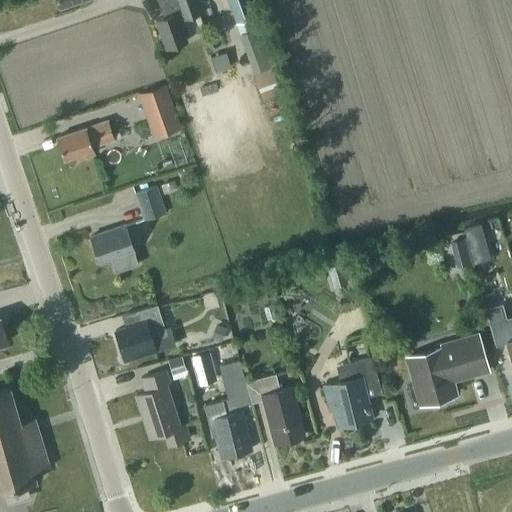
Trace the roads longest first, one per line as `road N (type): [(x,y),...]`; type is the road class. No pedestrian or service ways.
road 1 (unclassified): [(120,511),(0,138)]
road 2 (tertiary): [(247,511),(511,440)]
